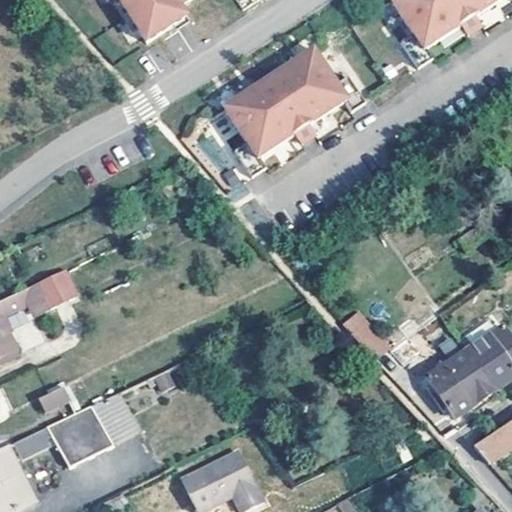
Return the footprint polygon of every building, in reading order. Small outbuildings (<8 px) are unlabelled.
[(117,0),(147,44),(180,23),(187,18),(180,8),(193,0),(117,0)] [(511,0),(392,0),(391,1),(413,35),(400,44),(418,70),(433,61),(426,50),(461,27),(468,38),(475,33),(482,28),(476,18),(502,0),(511,0)] [(313,52),(224,111),(247,145),(234,153),(252,179),(266,170),(259,160),(295,136),(302,147),(308,142),(316,137),(309,127),(344,104),(351,114),(366,105),(348,78),(336,86),(313,52)] [(69,287),(63,272),(23,292),(28,304),(31,312),(48,305),(45,298),(69,287)] [(28,304),(23,292),(0,303),(0,315),(1,317),(28,304)] [(373,361),(390,348),(360,309),(343,323),(373,361)] [(0,315),(0,345),(5,356),(15,351),(1,324),(4,323),(1,317),(0,315)] [(465,355),(494,395),(511,382),(511,344),(502,330),(465,355)] [(5,356),(0,345),(0,365),(17,357),(15,351),(5,356)] [(407,372),(390,351),(375,362),(394,382),(407,372)] [(455,422),(494,395),(465,355),(426,381),(455,422)] [(69,402),(75,415),(92,407),(95,405),(81,379),(48,395),(37,400),(45,414),(69,402)] [(114,447),(92,407),(75,415),(14,445),(20,459),(49,445),(45,437),(51,434),(69,470),(114,447)] [(511,449),(511,423),(474,450),(489,466),(511,449)] [(0,452),(0,511),(16,511),(34,504),(7,449),(0,452)] [(246,511),(263,504),(237,453),(181,482),(195,511),(206,511),(232,499),(238,511),(246,511)] [(436,497),(419,475),(404,486),(421,509),(436,497)]
